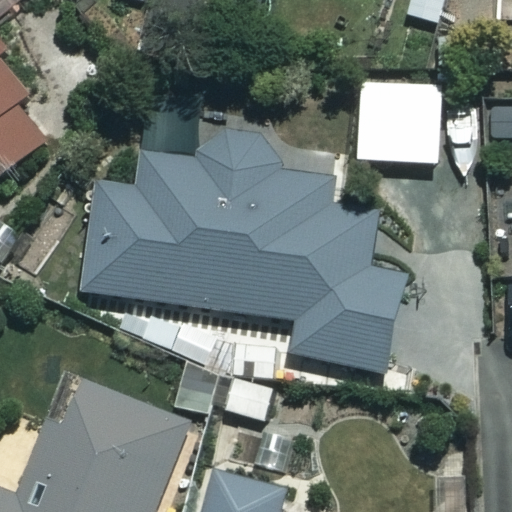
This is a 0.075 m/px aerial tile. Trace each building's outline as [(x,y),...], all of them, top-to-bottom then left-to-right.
[(450,0),(411,0),(408,14),(445,23),(450,0)] [(0,174),(63,125),(0,45),(0,174)] [(260,142),(207,134),(202,162),(144,153),(138,190),(100,184),(84,290),(298,322),(293,356),(388,371),(403,271),(370,266),(378,212),(333,205),(338,174),(258,162),(260,142)] [(482,245),(441,244),(440,304),(481,304),(482,245)] [(243,342),(222,410),(261,423),(283,355),(243,342)] [(153,511),(188,427),(73,380),(23,501),(0,492),(0,511),(153,511)] [(278,511),(284,492),(213,473),(202,511),(278,511)]
